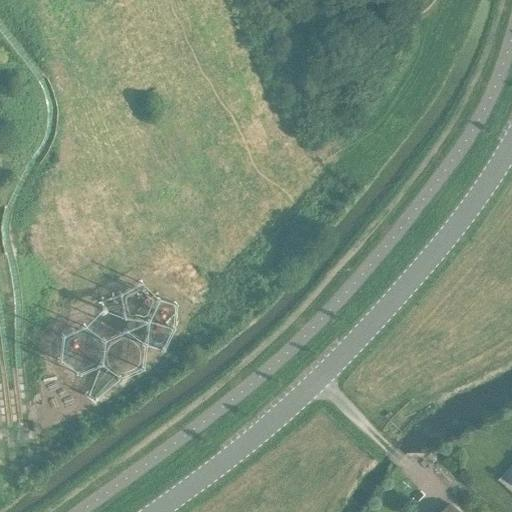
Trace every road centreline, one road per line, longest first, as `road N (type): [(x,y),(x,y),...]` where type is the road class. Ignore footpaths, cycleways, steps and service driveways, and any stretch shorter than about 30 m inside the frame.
road 1 (unknown): [(53,511),(209,399),(308,304),(450,128),(496,0)]
road 2 (tertiary): [(160,511),(321,379),(442,246),(511,143)]
